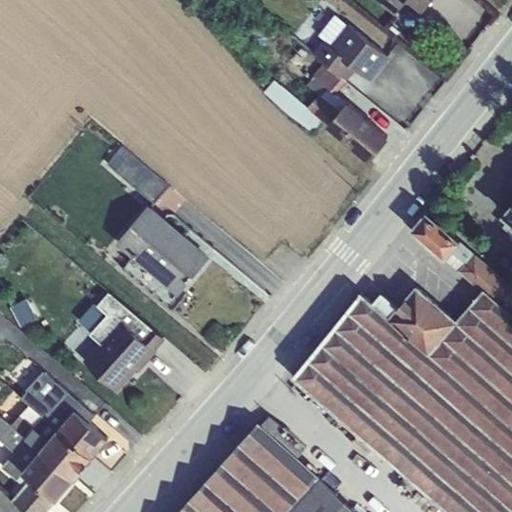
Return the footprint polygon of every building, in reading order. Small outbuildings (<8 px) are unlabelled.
[(377,0),(394,13),(405,0),(411,0),(424,9),(431,0),(377,0)] [(331,45),(348,25),(336,14),(319,34),(323,39),(331,45)] [(325,61),(346,79),(354,70),(371,79),(388,56),(348,25),(331,45),(323,39),(313,51),(325,61)] [(314,100),(332,118),(346,102),(335,93),(346,79),(325,61),(308,85),(319,93),(314,100)] [(266,92),(319,134),(328,124),(276,80),(266,92)] [(332,118),(329,121),(370,161),(389,137),(348,100),(346,102),(332,118)] [(155,204),(170,186),(123,147),(108,164),(155,204)] [(117,242),(178,294),(211,255),(150,203),(117,242)] [(447,256),(460,240),(427,212),(413,229),(446,258),(447,256)] [(511,232),(511,218),(510,217),(503,226),(511,232)] [(511,284),(460,240),(447,256),(484,291),(485,290),(511,312),(511,284)] [(399,305),(388,317),(430,353),(458,321),(416,285),(399,305)] [(294,374),(451,511),(511,511),(511,312),(485,290),(484,291),(458,321),(430,353),(388,317),(399,305),(382,291),(372,302),(360,292),(294,374)] [(30,295),(12,305),(23,326),(41,316),(30,295)] [(109,330),(84,359),(118,390),(137,370),(139,371),(157,351),(112,309),(100,322),(109,330)] [(60,427),(76,409),(90,420),(97,412),(46,370),(29,388),(30,389),(23,396),(30,403),(60,427)] [(42,449),(60,427),(30,403),(12,424),(41,449),(42,449)] [(76,409),(60,427),(93,455),(110,437),(90,420),(76,409)] [(28,511),(44,511),(57,498),(23,470),(41,449),(12,424),(0,413),(0,437),(15,451),(2,466),(18,479),(26,485),(13,499),(28,511)] [(360,511),(258,422),(176,511),(360,511)] [(42,449),(75,477),(93,455),(60,427),(42,449)] [(42,449),(41,449),(23,470),(57,498),(75,477),(42,449)]
